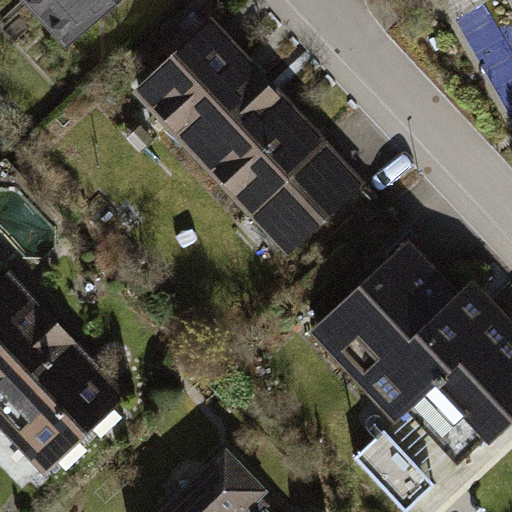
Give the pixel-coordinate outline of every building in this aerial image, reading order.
[(2,0),(65,63),(130,0),(2,0)] [(200,34),(127,102),(280,266),(354,198),(200,34)] [(413,248),(324,328),(404,415),(424,396),(473,451),(511,415),(511,330),(473,288),(460,300),(413,248)] [(7,290),(0,295),(0,444),(41,488),(122,413),(7,290)] [(407,511),(436,486),(386,431),(357,458),(406,511),(407,511)] [(277,511),(241,477),(206,511),(277,511)]
